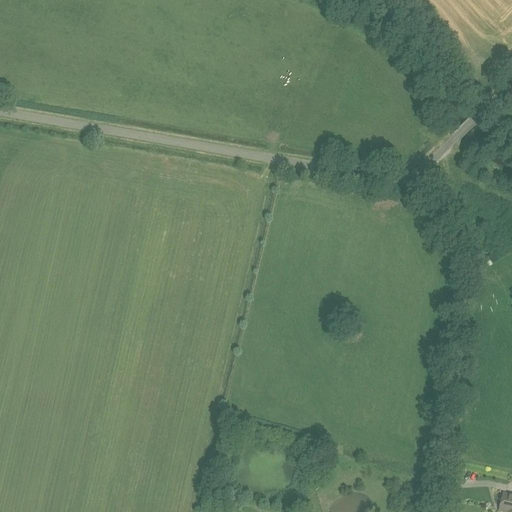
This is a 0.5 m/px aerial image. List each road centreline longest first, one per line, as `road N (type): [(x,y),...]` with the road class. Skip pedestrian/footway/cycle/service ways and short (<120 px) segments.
road 1 (unclassified): [(0,113),(381,179),(418,176)]
road 2 (unclassified): [(441,511),(463,283),(418,176)]
road 3 (unclassified): [(418,176),(511,80)]
